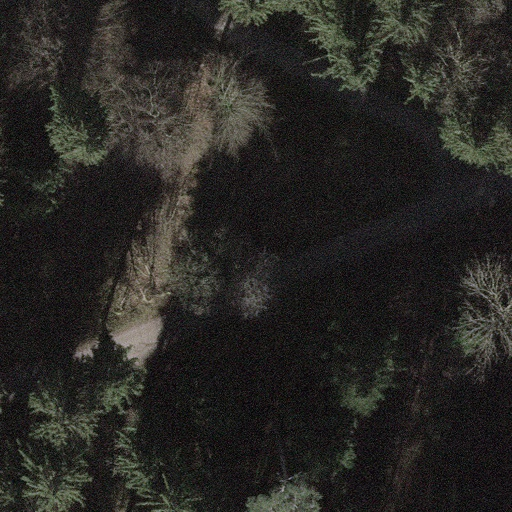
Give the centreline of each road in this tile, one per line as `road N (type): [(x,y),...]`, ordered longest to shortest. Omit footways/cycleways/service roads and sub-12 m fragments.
road 1 (track): [(511,169),(176,338)]
road 2 (track): [(511,171),(201,0)]
road 3 (track): [(52,511),(60,484),(176,338)]
road 4 (track): [(176,338),(0,400)]
